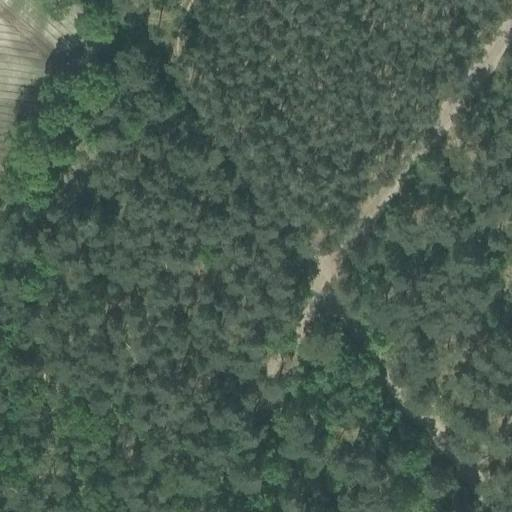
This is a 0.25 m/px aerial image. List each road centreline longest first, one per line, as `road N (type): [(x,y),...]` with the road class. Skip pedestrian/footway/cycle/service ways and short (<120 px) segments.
road 1 (track): [(500,511),(323,272)]
road 2 (track): [(323,272),(165,61)]
road 3 (track): [(214,511),(323,272)]
